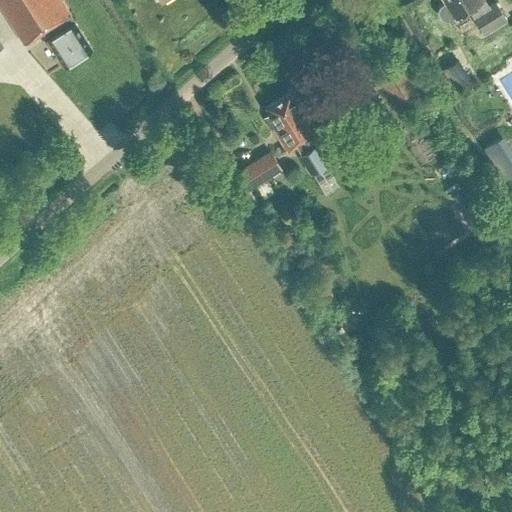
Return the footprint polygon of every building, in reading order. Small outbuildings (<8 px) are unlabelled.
[(62,0),(0,0),(0,5),(23,41),(48,25),(52,32),(46,36),(63,62),(90,44),(73,18),(67,22),(63,15),(70,11),(62,0)] [(443,0),(439,3),(438,4),(437,6),(437,8),(437,10),(438,12),(439,14),(441,16),(443,17),(445,18),(447,18),(448,17),(454,14),(454,15),(468,6),(472,13),(483,30),(506,16),(495,0),(492,0),(479,8),(475,1),(477,0),(443,0)] [(371,69),(393,102),(414,88),(393,55),(371,69)] [(469,74),(458,55),(441,66),(453,84),(469,74)] [(319,140),(314,132),(319,129),(305,107),(301,109),(289,90),(265,104),(277,124),(273,126),(287,149),(295,144),(299,152),(311,170),(344,150),(332,131),(319,140)] [(388,201),(388,186),(373,186),(373,201),(388,201)] [(484,196),(463,211),(483,241),(504,227),(484,196)] [(316,291),(321,300),(332,294),(327,285),(316,291)]
